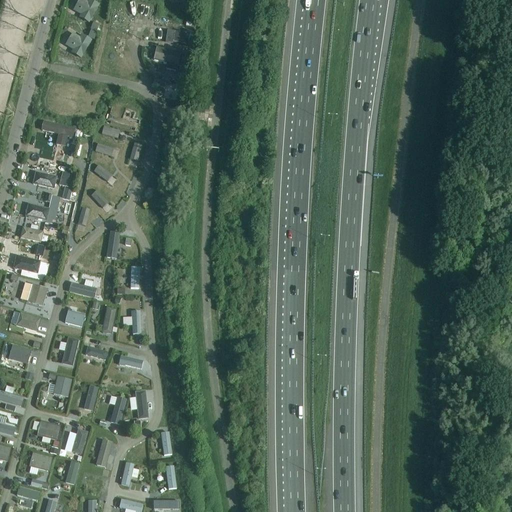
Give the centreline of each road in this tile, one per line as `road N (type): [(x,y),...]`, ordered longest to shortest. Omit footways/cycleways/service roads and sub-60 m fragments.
road 1 (motorway): [(344,511),(347,275),(370,0)]
road 2 (motorway): [(314,0),(294,270),(293,511)]
road 3 (unclassified): [(0,188),(50,0)]
